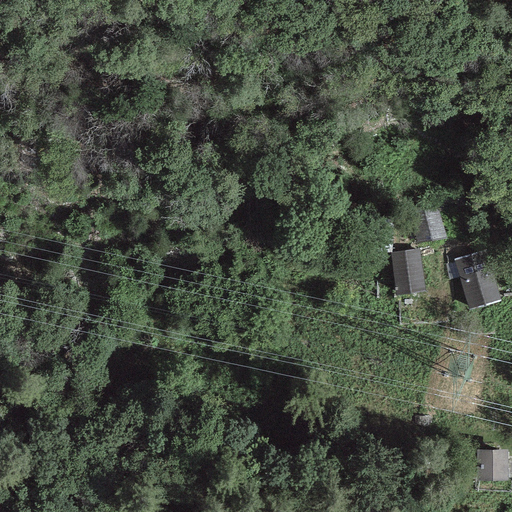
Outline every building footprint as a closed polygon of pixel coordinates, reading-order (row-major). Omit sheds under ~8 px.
[(439,202),(409,210),(418,244),(448,236),(439,202)] [(392,219),(362,220),(363,253),(392,253),(392,219)] [(419,250),(390,254),(395,295),(425,290),(419,250)] [(502,301),(485,250),(452,260),(469,312),(502,301)] [(508,448),(477,449),(477,482),(508,482),(508,448)]
